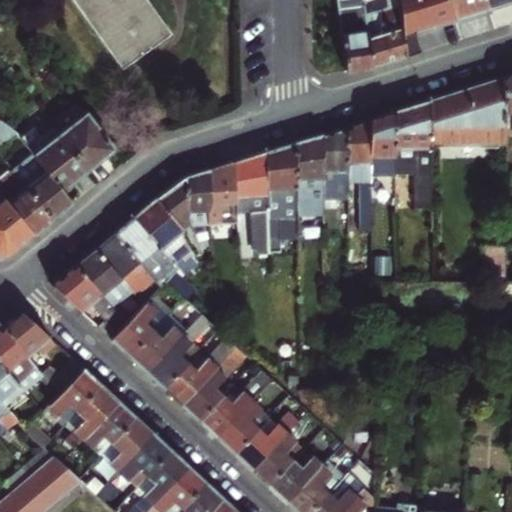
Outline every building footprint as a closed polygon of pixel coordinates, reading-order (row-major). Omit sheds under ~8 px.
[(72,0),(125,70),(170,35),(143,0),(72,0)] [(333,0),(345,70),(349,68),(355,67),(369,65),(361,12),(358,0),(333,0)] [(361,12),(369,65),(383,61),(403,55),(387,3),(386,0),(379,0),(381,7),(361,12)] [(449,0),(396,0),(387,3),(403,55),(419,50),(413,31),(429,26),(455,19),(449,0)] [(449,0),(455,19),(468,15),(489,9),(485,0),(449,0)] [(511,0),(485,0),(489,9),(511,2),(511,1),(511,0)] [(511,76),(503,79),(504,111),(511,110),(511,76)] [(428,103),(429,144),(505,143),(504,111),(503,79),(486,85),(456,94),(428,103)] [(429,144),(428,103),(411,108),(395,113),(396,148),(417,148),(418,175),(413,175),(414,231),(431,231),(429,144)] [(396,175),(396,148),(395,113),(380,117),(370,121),(370,177),(396,177),(396,175)] [(71,125),(59,135),(86,170),(99,160),(112,150),(94,127),(84,115),(71,125)] [(358,124),(346,128),(347,171),(347,182),(359,182),(359,186),(361,207),(359,212),(359,228),(371,228),(370,177),(370,121),(358,124)] [(0,145),(16,133),(0,122),(0,145)] [(347,171),(346,128),(335,132),(325,135),(325,171),(347,171)] [(86,170),(59,135),(34,156),(61,190),(75,179),(86,170)] [(326,179),(325,171),(325,135),(308,140),(295,144),(297,233),(298,238),(313,238),(313,201),(313,182),(326,182),(326,179)] [(297,233),(295,144),(280,149),(266,153),(270,247),(270,253),(282,253),(281,234),(297,233)] [(396,148),(396,175),(413,175),(418,175),(417,148),(396,148)] [(61,190),(34,156),(29,150),(10,166),(52,220),(61,213),(72,204),(61,190)] [(270,247),(266,153),(251,157),(237,162),(239,195),(253,194),(255,247),(270,247)] [(222,166),(209,170),(212,205),(239,200),(239,195),(237,162),(222,166)] [(52,220),(10,166),(0,173),(0,193),(34,236),(41,229),(52,220)] [(212,205),(209,170),(196,174),(185,178),(188,216),(208,210),(212,205)] [(347,171),(325,171),(326,179),(338,179),(338,193),(347,193),(347,182),(347,171)] [(188,216),(185,178),(182,179),(171,188),(156,200),(177,225),(188,216)] [(338,198),(338,193),(338,179),(326,179),(326,182),(326,201),(326,230),(336,230),(337,198),(338,198)] [(313,182),(313,201),(326,201),(326,182),(313,182)] [(0,225),(18,248),(27,241),(34,236),(0,193),(0,225)] [(189,250),(179,235),(182,232),(177,225),(156,200),(145,209),(134,218),(176,270),(184,262),(181,259),(189,250)] [(176,270),(134,218),(124,226),(114,234),(159,289),(166,281),(176,270)] [(226,230),(241,229),(240,220),(226,220),(226,230)] [(18,248),(0,225),(0,258),(6,259),(10,255),(18,248)] [(99,247),(121,279),(127,274),(140,289),(144,286),(151,297),(159,289),(114,234),(107,240),(99,247)] [(86,257),(75,266),(100,297),(121,279),(99,247),(86,257)] [(484,247),(485,282),(496,282),(496,247),(484,247)] [(184,278),(198,263),(195,258),(189,250),(181,259),(184,262),(176,270),(184,278)] [(204,260),(201,254),(195,258),(198,263),(204,260)] [(112,312),(100,297),(75,266),(63,275),(51,285),(110,340),(123,326),(115,316),(112,312)] [(184,278),(176,270),(166,281),(179,294),(189,283),(184,278)] [(119,348),(128,356),(151,331),(143,324),(154,311),(145,303),(123,326),(110,340),(119,348)] [(117,308),(112,312),(115,316),(120,312),(117,308)] [(11,318),(2,325),(42,373),(43,375),(57,363),(41,343),(49,337),(20,310),(11,318)] [(200,314),(180,335),(146,373),(155,382),(163,389),(186,364),(198,352),(189,344),(210,323),(200,314)] [(162,319),(151,331),(158,338),(170,326),(162,319)] [(0,327),(0,362),(7,370),(18,361),(31,375),(34,373),(37,377),(42,373),(2,325),(0,327)] [(146,373),(180,335),(170,326),(158,338),(151,331),(128,356),(137,364),(146,373)] [(171,396),(181,405),(215,368),(235,346),(226,338),(195,371),(186,364),(163,389),(171,396)] [(449,343),(428,343),(428,368),(449,368),(449,343)] [(235,346),(215,368),(225,377),(244,355),(235,346)] [(74,360),(51,384),(60,395),(84,369),(74,360)] [(0,397),(18,383),(7,370),(0,362),(0,397)] [(207,429),(215,437),(250,400),(270,378),(253,362),(221,396),(198,422),(207,429)] [(215,368),(181,405),(190,414),(198,422),(221,396),(213,389),(225,377),(215,368)] [(70,402),(79,410),(102,386),(93,377),(84,369),(60,395),(46,409),(50,413),(54,409),(59,414),(70,402)] [(0,400),(4,405),(23,389),(18,383),(0,397),(0,400)] [(51,384),(34,402),(43,413),(46,409),(60,395),(51,384)] [(102,386),(79,410),(87,417),(75,430),(84,438),(118,401),(110,394),(102,386)] [(0,422),(6,429),(16,420),(4,405),(0,400),(0,422)] [(250,400),(215,437),(224,445),(233,454),(256,428),(249,421),(260,409),(250,400)] [(118,401),(84,438),(81,442),(102,454),(113,441),(135,417),(128,410),(118,401)] [(25,432),(33,423),(43,413),(34,402),(16,421),(25,432)] [(135,417),(113,441),(121,449),(110,461),(120,470),(154,434),(144,426),(135,417)] [(51,440),(33,423),(25,432),(44,448),(51,440)] [(264,435),(256,428),(233,454),(240,460),(250,469),(284,432),(275,423),(264,435)] [(322,427),(316,433),(334,450),(334,449),(340,443),(322,427)] [(295,442),(284,432),(250,469),(259,478),(268,486),(291,460),(284,453),(295,442)] [(148,474),(170,450),(162,442),(154,434),(120,470),(128,479),(140,467),(148,474)] [(347,450),(340,443),(334,449),(342,457),(347,450)] [(179,458),(170,450),(148,474),(156,482),(145,494),(154,503),(188,466),(179,458)] [(86,471),(68,455),(60,463),(77,479),(86,471)] [(299,467),(291,460),(268,486),(278,494),(286,502),(320,465),(310,455),(299,467)] [(0,502),(0,511),(42,511),(80,481),(77,479),(53,457),(31,476),(11,493),(0,502)] [(326,459),(320,465),(286,502),(295,511),(296,511),(309,511),(336,482),(343,476),(326,459)] [(357,460),(350,467),(367,484),(375,491),(375,476),(357,460)] [(188,466),(154,503),(164,511),(178,511),(206,482),(197,475),(188,466)] [(137,486),(148,474),(140,467),(128,479),(137,486)] [(4,483),(11,493),(31,476),(23,468),(4,483)] [(104,487),(86,470),(86,471),(77,479),(80,481),(96,496),(104,487)] [(156,482),(148,474),(137,486),(145,494),(156,482)] [(210,511),(223,499),(215,491),(206,482),(178,511),(210,511)] [(336,482),(309,511),(341,511),(354,498),(336,482)] [(123,502),(105,486),(104,487),(96,496),(114,511),(123,502)] [(154,503),(145,494),(137,503),(147,511),(154,503)] [(368,511),(354,498),(341,511),(368,511)] [(223,499),(210,511),(237,511),(233,508),(223,499)] [(421,511),(422,502),(398,501),(398,505),(375,503),(375,511),(421,511)]
